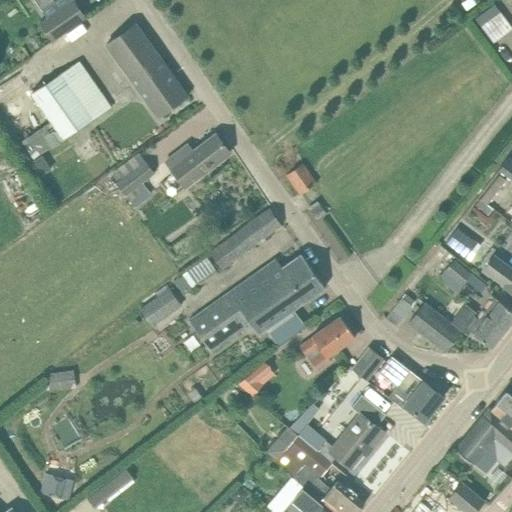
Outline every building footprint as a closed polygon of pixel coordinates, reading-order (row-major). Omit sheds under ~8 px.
[(35,0),(42,10),(47,18),(72,0),(35,0)] [(72,0),(47,18),(41,22),(53,40),(86,17),(74,0),(72,0)] [(495,4),(475,18),(481,25),(500,11),(495,4)] [(119,35),(106,44),(138,90),(157,116),(170,107),(187,96),(135,23),(119,35)] [(32,94),(63,138),(111,104),(80,60),(32,94)] [(188,144),(172,156),(166,161),(185,186),(230,152),(216,133),(193,151),(188,144)] [(116,183),(135,206),(152,192),(144,182),(155,173),(139,152),(122,166),(128,174),(116,183)] [(37,156),(31,160),(39,173),(46,169),(37,156)] [(499,168),(511,177),(511,160),(507,157),(499,168)] [(316,183),(302,163),(286,174),(300,194),(316,183)] [(500,173),(481,198),(488,203),(507,179),(500,173)] [(481,198),(476,204),(489,215),(494,208),(488,203),(481,198)] [(309,206),(318,218),(326,212),(318,200),(309,206)] [(270,207),(254,218),(209,250),(221,267),(282,224),(270,207)] [(458,226),(446,241),(466,256),(477,241),(458,226)] [(481,268),(511,290),(511,265),(493,252),(481,268)] [(260,270),(189,320),(212,352),(252,323),(259,334),(267,328),(279,345),(306,325),(295,309),(325,287),(301,254),(282,267),(276,258),(260,270)] [(455,291),(461,284),(466,279),(481,292),(486,286),(455,260),(439,278),(455,291)] [(401,297),(398,301),(386,317),(396,325),(411,305),(401,297)] [(465,327),(491,347),(511,320),(511,310),(495,298),(479,318),(474,315),(465,327)] [(425,302),(420,308),(408,324),(445,352),(461,331),(425,302)] [(355,337),(340,315),(312,335),(313,336),(299,346),(317,371),(332,360),(329,355),(355,337)] [(384,359),(370,347),(353,368),(367,380),(384,359)] [(405,404),(409,408),(425,420),(444,396),(391,355),(379,371),(411,396),(405,404)] [(252,373),(240,383),(253,394),(262,383),(252,373)] [(511,394),(506,390),(491,408),(511,425),(511,394)] [(330,451),(336,455),(351,468),(373,442),(375,443),(385,432),(377,425),(387,414),(362,394),(352,406),(361,412),(330,451)] [(489,407),(455,449),(482,471),(485,474),(498,459),(505,465),(508,461),(510,462),(511,460),(511,425),(491,408),(489,407)] [(298,434),(297,435),(318,452),(327,442),(300,419),(291,428),(298,434)] [(275,461),(333,510),(335,511),(357,511),(364,503),(337,480),(330,488),(318,478),(331,462),(318,452),(297,435),(275,461)] [(128,467),(87,497),(95,507),(135,477),(128,467)] [(462,482),(449,497),(466,511),(473,511),(484,500),(462,482)] [(332,511),(310,493),(301,486),(281,511),(296,511),(302,505),(309,511),(332,511)] [(432,511),(419,501),(412,510),(410,511),(432,511)]
